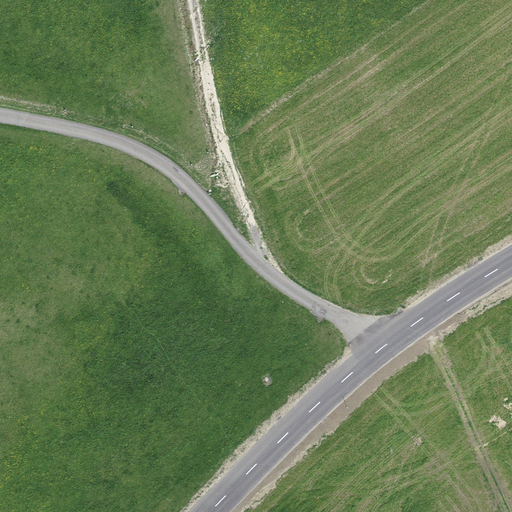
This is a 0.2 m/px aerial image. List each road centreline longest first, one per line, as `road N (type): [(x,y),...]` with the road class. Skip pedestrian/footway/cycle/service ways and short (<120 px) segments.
road 1 (residential): [(0,114),(87,130),(149,153),(271,274),(388,342)]
road 2 (track): [(194,0),(228,157),(271,274)]
road 3 (tertiary): [(207,511),(388,342)]
road 4 (tertiary): [(388,342),(511,258)]
